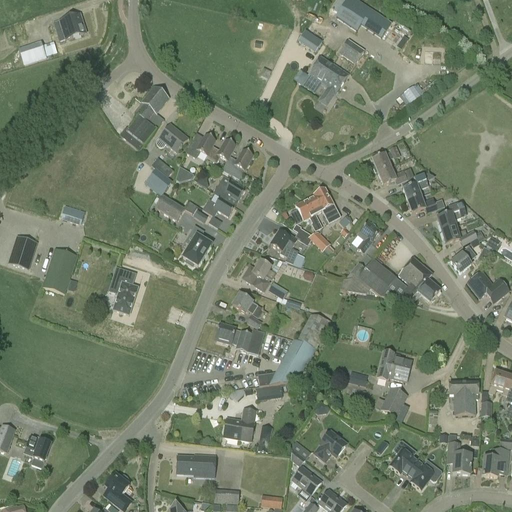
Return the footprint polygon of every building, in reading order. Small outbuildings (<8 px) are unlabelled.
[(390,26),(350,0),(349,0),(336,20),(356,33),(361,26),(381,40),(390,26)] [(84,37),(77,17),(63,21),(69,42),(84,37)] [(306,31),(299,42),(315,54),(323,44),(306,31)] [(350,37),(338,56),(354,67),(367,48),(350,37)] [(41,44),(18,51),(18,52),(13,53),(16,64),(22,63),(23,68),(46,61),(41,44)] [(314,96),(320,87),(327,92),(321,102),(328,106),(347,77),(320,60),(308,78),(309,78),(302,88),(314,96)] [(263,71),(260,77),(266,80),(269,74),(263,71)] [(168,101),(154,90),(134,115),(138,119),(126,133),(124,131),(119,138),(138,154),(163,123),(156,117),(168,101)] [(170,127),(159,141),(156,145),(156,146),(156,147),(158,149),(159,150),(160,150),(161,150),(162,150),(163,150),(165,147),(176,156),(188,142),(170,127)] [(206,158),(212,149),(215,143),(205,137),(199,148),(192,144),(185,155),(196,162),(200,155),(206,158)] [(220,160),(226,163),(229,159),(236,148),(225,142),(218,153),(212,149),(206,158),(205,160),(216,167),(220,160)] [(377,174),(377,175),(390,170),(387,162),(392,160),(393,163),(400,160),(395,149),(388,152),(390,156),(385,158),(385,157),(372,162),(374,168),(372,169),(375,175),(377,174)] [(239,182),(244,173),(253,158),(242,152),(236,163),(229,159),(226,163),(219,177),(226,181),(228,177),(239,182)] [(155,172),(161,177),(166,181),(173,173),(157,160),(151,168),(155,172)] [(394,177),(390,170),(377,175),(383,188),(395,183),(397,187),(401,186),(414,180),(410,171),(403,174),(403,173),(394,177)] [(179,171),(175,183),(179,185),(185,175),(179,171)] [(172,185),(166,181),(161,177),(155,172),(149,180),(165,194),(172,185)] [(401,186),(403,191),(402,192),(407,204),(421,199),(418,193),(428,189),(425,182),(433,179),(428,175),(414,180),(401,186)] [(213,196),(220,200),(224,203),(228,196),(239,203),(245,193),(230,183),(226,189),(219,185),(213,196)] [(315,218),(321,214),(324,220),(322,221),(326,228),(340,221),(326,194),(323,193),(314,198),(314,199),(307,202),(315,218)] [(154,211),(177,225),(184,213),(185,212),(162,198),(154,211)] [(423,205),(421,199),(407,204),(412,216),(424,212),(426,217),(444,210),(441,202),(434,205),(432,201),(423,205)] [(220,200),(216,207),(209,202),(202,213),(213,220),(217,213),(228,220),(234,210),(223,203),(224,203),(220,200)] [(322,230),(315,218),(307,202),(295,208),(303,224),(309,221),(312,226),(311,227),(315,234),(322,230)] [(185,212),(184,213),(191,217),(196,209),(189,204),(185,212)] [(448,209),(451,216),(437,221),(442,234),(455,229),(453,223),(466,219),(461,205),(448,209)] [(66,209),(62,222),(81,228),(85,214),(66,209)] [(193,220),(203,227),(207,220),(197,213),(193,220)] [(358,238),(363,243),(356,251),(363,256),(380,235),(368,225),(358,238)] [(202,234),(193,229),(183,245),(188,247),(180,261),(184,263),(183,265),(192,270),(193,268),(197,271),(212,246),(199,239),(202,234)] [(457,235),(455,229),(442,234),(446,247),(458,243),(462,249),(477,241),(473,233),(466,237),(465,232),(457,235)] [(300,231),(296,237),(309,245),(310,243),(308,240),(311,238),(300,231)] [(271,247),(280,254),(279,256),(286,261),(285,264),(301,270),(305,260),(296,257),(297,254),(291,252),(297,242),(307,249),(309,245),(296,237),(294,240),(286,235),(285,237),(279,233),(271,247)] [(318,235),(311,238),(308,240),(310,243),(322,255),(324,253),(329,258),(334,254),(328,248),(330,247),(318,235)] [(36,246),(17,240),(8,266),(28,272),(36,246)] [(484,250),(478,262),(485,265),(490,254),(484,250)] [(471,268),(468,264),(475,259),(468,251),(450,265),(459,277),(471,268)] [(64,297),(76,259),(55,252),(43,290),(64,297)] [(440,293),(428,283),(432,277),(413,260),(397,278),(405,285),(409,288),(397,304),(411,308),(412,306),(409,304),(417,294),(430,305),(440,293)] [(367,298),(371,292),(381,300),(396,282),(373,262),(365,272),(358,265),(344,282),(343,282),(340,292),(367,298)] [(275,276),(269,272),(271,270),(261,263),(256,271),(249,268),(241,282),(251,288),(253,289),(263,296),(270,286),(268,284),(270,282),(271,282),(275,276)] [(117,296),(112,313),(128,318),(137,290),(130,288),(131,284),(132,285),(135,277),(116,271),(108,293),(117,296)] [(479,302),(485,297),(493,307),(509,294),(499,281),(491,287),(481,275),(467,286),(479,302)] [(268,293),(282,303),(287,295),(272,286),(268,293)] [(245,317),(247,314),(258,321),(263,312),(252,306),(253,304),(240,296),(232,309),(245,317)] [(301,306),(286,301),(284,307),(299,312),(301,306)] [(310,317),(295,344),(315,351),(331,324),(310,317)] [(261,325),(250,318),(246,325),(257,332),(261,325)] [(231,347),(236,348),(235,352),(258,359),(264,336),(252,332),(251,337),(236,332),(220,327),(215,343),(231,347)] [(297,386),(315,351),(295,344),(293,344),(275,375),(257,378),(259,390),(269,388),(297,386)] [(399,359),(394,357),(384,354),(377,381),(386,383),(387,381),(406,386),(412,365),(398,361),(399,359)] [(367,377),(352,374),(349,385),(365,389),(367,377)] [(504,391),(508,378),(494,374),(490,388),(487,396),(494,398),(497,389),(504,391)] [(511,379),(508,378),(502,394),(501,398),(507,399),(505,405),(509,407),(505,420),(511,422),(511,379)] [(475,403),(478,402),(477,385),(449,386),(449,399),(454,399),(454,420),(475,419),(475,403)] [(257,403),(282,399),(280,387),(256,391),(257,403)] [(380,413),(396,421),(407,399),(390,391),(380,413)] [(325,417),(330,410),(320,404),(315,411),(325,417)] [(491,420),(492,406),(481,405),(480,419),(491,420)] [(250,445),(254,426),(256,413),(243,411),(240,424),(228,422),(224,441),(250,445)] [(2,427),(0,430),(0,453),(7,456),(16,432),(2,427)] [(268,455),(272,431),(261,429),(257,453),(268,455)] [(346,447),(330,434),(331,433),(328,431),(327,431),(325,431),(323,432),(321,433),(320,435),(320,437),(321,439),(324,442),(312,456),(324,466),(331,457),(336,461),(346,447)] [(448,446),(448,437),(439,437),(438,446),(447,446),(447,445),(448,446)] [(33,460),(33,461),(31,467),(41,471),(43,464),(44,465),(51,446),(30,438),(25,450),(35,454),(33,460)] [(511,447),(511,442),(500,441),(498,450),(511,452),(511,447)] [(382,443),(376,452),(380,455),(387,446),(382,443)] [(295,444),(294,445),(293,445),(290,463),(299,470),(310,455),(295,444)] [(407,479),(417,465),(412,461),(416,455),(402,444),(400,444),(393,452),(394,454),(398,458),(389,468),(400,477),(402,475),(407,479)] [(471,460),(459,459),(459,446),(455,446),(448,446),(447,445),(447,446),(446,468),(453,469),(452,477),(470,478),(471,460)] [(497,480),(498,478),(506,479),(509,453),(492,451),(491,461),(484,460),(482,479),(497,480)] [(215,481),(216,459),(195,458),(195,459),(176,459),(176,477),(194,478),(194,480),(215,481)] [(417,465),(407,479),(412,483),(410,485),(421,493),(429,482),(433,485),(435,485),(441,476),(441,474),(427,463),(422,469),(417,465)] [(311,498),(321,485),(302,471),(292,484),(311,498)] [(105,490),(108,492),(102,499),(119,511),(126,511),(132,505),(122,497),(129,488),(126,486),(127,485),(128,482),(127,480),(124,478),(122,478),(120,478),(119,480),(115,477),(105,490)] [(239,494),(214,492),(213,505),(238,507),(239,494)] [(325,511),(342,511),(346,507),(329,493),(318,506),(325,511)] [(282,500),(262,498),(260,509),(281,511),(282,500)]
